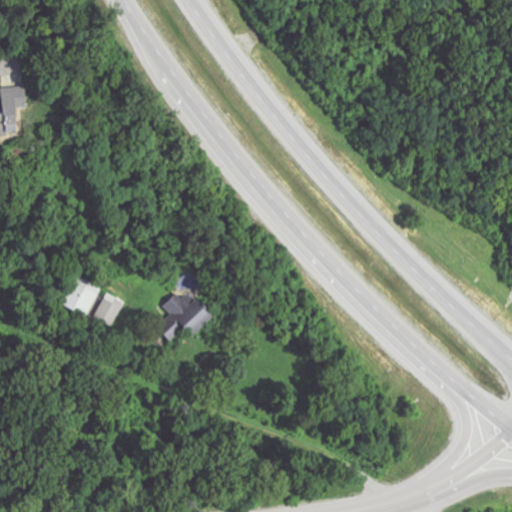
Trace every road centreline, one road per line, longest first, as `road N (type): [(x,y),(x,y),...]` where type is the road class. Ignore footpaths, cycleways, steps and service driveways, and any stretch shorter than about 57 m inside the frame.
road 1 (primary): [(121,0),(230,153),(410,349),(511,433)]
road 2 (primary): [(511,365),(320,173),(188,0)]
road 3 (secondary): [(511,433),(424,496),(350,511)]
